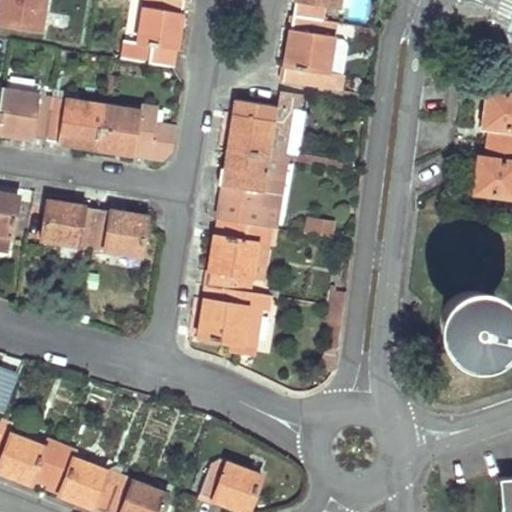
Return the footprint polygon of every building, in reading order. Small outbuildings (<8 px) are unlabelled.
[(0,0),(0,21),(39,28),(43,0),(0,0)] [(181,13),(183,0),(142,0),(137,39),(125,38),(122,58),(173,66),(174,58),(175,49),(179,27),(173,26),(175,12),(181,13)] [(294,0),(292,14),(321,19),(323,5),(338,7),(338,0),(294,0)] [(321,19),(292,14),(289,32),(294,33),(292,47),(287,47),(283,67),(281,82),(339,91),(342,72),(327,70),(335,21),(321,19)] [(354,32),(372,34),(373,28),(355,25),(354,32)] [(110,56),(104,91),(113,92),(118,57),(110,56)] [(30,136),(45,139),(52,96),(1,87),(0,91),(0,130),(13,133),(14,129),(30,132),(30,136)] [(230,128),(227,148),(267,154),(268,147),(282,149),(291,93),(280,91),(277,105),(235,98),(232,115),(238,115),(235,129),(230,128)] [(488,143),(511,146),(511,94),(488,92),(482,131),(489,132),(488,143)] [(60,141),(60,139),(60,137),(75,139),(75,144),(96,147),(102,104),(72,99),(52,96),(45,139),(60,141)] [(102,104),(96,147),(116,150),(117,146),(132,148),(132,153),(134,153),(163,158),(172,146),(175,125),(156,122),(158,107),(139,104),(138,110),(102,104)] [(479,154),(476,174),(473,193),(511,199),(511,146),(488,143),(486,156),(479,154)] [(267,154),(227,148),(224,168),(229,169),(226,184),(222,183),(216,218),(266,226),(270,202),(279,203),(283,174),(265,171),(267,154)] [(351,161),(293,152),(292,158),(350,168),(351,161)] [(265,171),(283,174),(286,157),(267,154),(265,171)] [(0,248),(8,250),(17,196),(0,192),(0,248)] [(81,211),(74,210),(67,209),(68,204),(66,203),(46,200),(39,239),(90,248),(96,208),(82,206),(81,211)] [(279,203),(270,202),(266,226),(269,227),(275,228),(279,203)] [(96,208),(90,248),(140,256),(146,216),(126,213),(125,218),(111,216),(112,211),(96,208)] [(304,234),(334,238),(336,220),(306,217),(304,234)] [(208,269),(205,285),(249,291),(251,276),(265,278),(270,244),(266,243),(269,227),(266,226),(216,218),(210,254),(215,255),(212,270),(208,269)] [(275,228),(269,227),(266,243),(270,244),(273,244),(275,228)] [(341,246),(349,247),(350,240),(342,238),(341,246)] [(208,300),(205,316),(200,316),(197,337),(237,343),(255,346),(263,294),(249,291),(205,285),(203,299),(208,300)] [(330,304),(343,306),(345,291),(332,290),(330,304)] [(442,319),(442,321),(442,323),(442,326),(443,330),(443,333),(445,337),(446,340),(448,342),(451,345),(453,348),(456,350),(459,351),(463,353),(466,354),(469,354),(473,355),(477,354),(480,354),(483,353),(487,352),(490,350),(493,348),(495,345),(498,343),(500,340),(501,337),(503,334),(504,330),(505,327),(505,323),(505,320),(504,316),(503,313),(502,310),(500,307),(498,304),(496,301),(493,299),(490,297),(487,295),(484,293),(480,292),(477,292),(474,292),(470,292),(467,292),(463,293),(460,295),(457,296),(454,298),(451,301),(449,303),(447,306),(445,309),(444,312),(443,316),(442,319)] [(342,322),(343,307),(343,306),(330,304),(329,321),(342,322)] [(79,320),(86,322),(87,315),(80,314),(79,320)] [(342,322),(329,321),(327,346),(339,347),(342,322)] [(18,373),(0,367),(0,409),(5,411),(18,373)] [(14,422),(2,417),(0,422),(0,428),(10,433),(14,422)] [(47,483),(62,444),(49,440),(47,447),(10,433),(0,428),(0,464),(10,469),(8,474),(31,483),(34,478),(47,483)] [(73,449),(62,444),(47,483),(56,487),(54,492),(77,501),(78,498),(80,496),(93,501),(90,506),(104,511),(105,511),(119,475),(109,471),(70,456),(73,449)] [(213,498),(214,495),(215,493),(229,499),(227,503),(246,511),(261,474),(217,459),(209,463),(198,491),(213,498)] [(112,463),(109,471),(119,475),(122,467),(112,463)] [(159,511),(166,494),(119,475),(105,511),(159,511)] [(511,511),(511,482),(498,483),(499,511),(511,511)]
